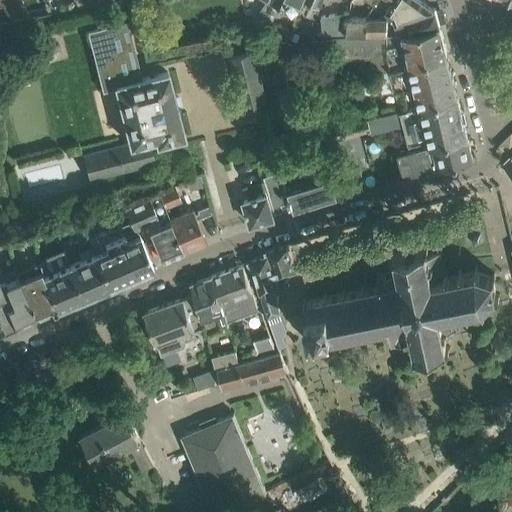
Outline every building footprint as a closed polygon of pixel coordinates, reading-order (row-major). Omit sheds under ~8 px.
[(0,0),(1,3),(3,2),(13,20),(29,17),(20,0),(0,0)] [(283,0),(280,7),(296,15),(302,2),(303,0),(283,0)] [(303,0),(302,2),(319,9),(322,0),(303,0)] [(435,8),(434,4),(427,0),(391,0),(387,7),(387,16),(367,16),(367,33),(410,32),(413,32),(409,17),(435,8)] [(439,25),(435,8),(409,17),(413,32),(439,25)] [(347,33),(350,16),(350,11),(322,16),(323,33),(331,33),(347,33)] [(367,33),(367,16),(350,16),(347,33),(367,33)] [(130,143),(91,153),(96,176),(155,161),(149,138),(155,137),(157,142),(183,136),(178,114),(177,114),(172,94),(173,94),(167,72),(134,80),(132,71),(139,69),(127,20),(115,23),(123,55),(118,56),(117,53),(108,56),(108,58),(98,61),(105,88),(115,85),(116,89),(129,140),(130,143)] [(447,54),(439,25),(413,32),(410,32),(367,33),(347,33),(331,33),(332,56),(388,54),(391,68),(447,54)] [(457,95),(447,54),(391,68),(378,72),(383,92),(395,89),(399,109),(457,95)] [(259,75),(242,80),(245,93),(263,88),(259,75)] [(399,109),(368,117),(371,129),(372,132),(404,124),(404,122),(423,117),(429,142),(430,145),(434,144),(467,135),(462,115),(462,114),(457,95),(420,104),(399,109)] [(371,129),(368,117),(324,129),(328,141),(336,139),(361,132),(371,129)] [(473,159),(467,135),(434,144),(440,167),(473,159)] [(343,160),(336,139),(328,141),(334,163),(343,160)] [(437,168),(430,145),(429,142),(398,151),(405,177),(437,168)] [(511,153),(503,162),(511,170),(511,153)] [(184,169),(166,172),(168,185),(186,182),(184,169)] [(352,190),(346,170),(336,173),(335,170),(285,186),(293,211),(314,204),(314,201),(320,199),(322,202),(340,196),(339,194),(352,190)] [(175,185),(174,185),(159,191),(183,248),(206,239),(192,207),(181,212),(176,201),(181,199),(175,185)] [(183,248),(159,191),(124,205),(130,220),(131,219),(135,229),(137,228),(147,224),(161,257),(183,248)] [(243,200),(250,223),(274,216),(267,193),(243,200)] [(56,207),(36,213),(41,233),(62,227),(56,207)] [(153,266),(137,228),(135,229),(131,219),(130,220),(113,227),(115,231),(114,231),(132,275),(153,266)] [(132,275),(114,231),(91,241),(92,245),(91,245),(108,285),(132,275)] [(257,258),(249,260),(250,262),(268,316),(280,312),(281,312),(278,301),(280,299),(278,293),(275,293),(273,288),(279,286),(276,277),(298,270),(289,243),(266,251),(267,254),(257,258)] [(485,304),(495,295),(499,297),(500,293),(496,291),(493,277),(496,274),(495,272),(491,275),(477,270),(477,266),(475,266),(475,271),(462,273),(461,269),(459,269),(460,274),(448,276),(447,272),(445,272),(441,251),(442,249),(441,248),(439,251),(427,253),(427,250),(429,245),(426,244),(424,248),(397,253),(393,251),(391,254),(396,256),(398,269),(393,270),(393,271),(380,274),(380,272),(377,272),(380,285),(363,288),(363,286),(361,286),(362,289),(345,292),(344,290),(342,290),(343,293),(327,296),(326,293),(324,294),(324,296),(306,300),(306,297),(303,298),(306,311),(302,312),(303,315),(307,315),(310,329),(306,330),(307,332),(310,332),(313,345),(316,345),(315,342),(333,338),(334,341),(336,341),(336,338),(352,335),(352,337),(355,337),(355,334),(370,331),(371,334),(374,333),(373,330),(388,327),(391,341),(394,341),(394,340),(408,337),(408,338),(413,337),(415,350),(413,354),(416,355),(418,351),(444,346),(448,349),(450,346),(446,343),(443,331),(448,330),(448,329),(454,328),(457,330),(458,328),(456,327),(454,316),(456,316),(455,311),(466,309),(467,313),(470,313),(469,308),(482,306),(483,310),(486,309),(485,304)] [(108,285),(91,245),(80,250),(83,256),(79,258),(76,251),(66,256),(83,296),(108,285)] [(53,258),(41,262),(43,273),(57,307),(83,296),(66,256),(64,249),(55,253),(60,266),(57,267),(53,258)] [(43,273),(41,262),(40,260),(17,271),(36,316),(57,307),(43,273)] [(260,308),(244,264),(212,275),(224,311),(225,310),(228,320),(260,308)] [(36,316),(17,271),(14,266),(1,271),(0,268),(0,318),(4,329),(36,316)] [(212,275),(192,282),(196,299),(204,325),(209,342),(215,340),(212,330),(222,326),(228,324),(227,321),(228,320),(225,310),(224,311),(212,275)] [(204,325),(196,299),(186,302),(184,296),(146,310),(162,355),(186,345),(182,334),(197,328),(196,328),(204,325)] [(280,312),(268,316),(279,347),(286,344),(283,336),(286,330),(281,315),(280,312)] [(218,335),(219,346),(240,343),(239,332),(218,335)] [(277,351),(271,334),(254,339),(260,356),(277,351)] [(239,361),(236,349),(213,355),(216,367),(239,361)] [(289,369),(281,350),(277,351),(260,356),(239,361),(216,367),(221,387),(289,369)] [(154,464),(126,410),(82,433),(97,462),(130,445),(143,470),(154,464)] [(216,511),(267,490),(235,411),(182,434),(214,511),(216,511)] [(341,511),(335,500),(315,511),(308,509),(306,511),(341,511)]
